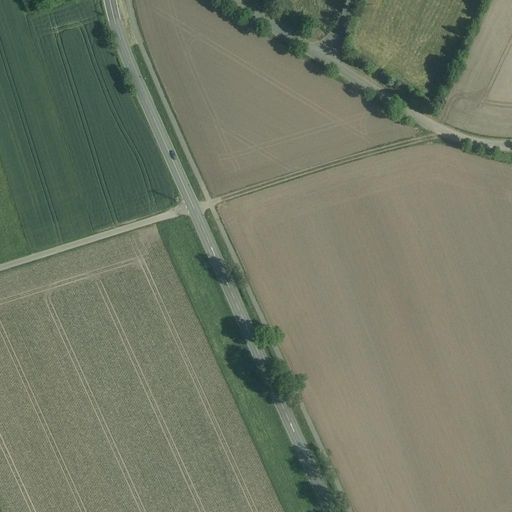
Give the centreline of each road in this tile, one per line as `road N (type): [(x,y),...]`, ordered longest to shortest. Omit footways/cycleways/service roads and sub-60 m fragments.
road 1 (secondary): [(192,207),(329,511)]
road 2 (track): [(444,134),(208,203)]
road 3 (secondary): [(110,0),(192,207)]
road 4 (residential): [(326,57),(444,134),(511,147)]
road 5 (unclassified): [(192,207),(0,267)]
